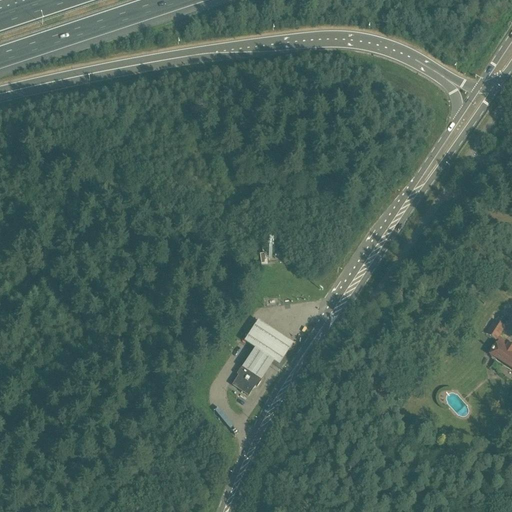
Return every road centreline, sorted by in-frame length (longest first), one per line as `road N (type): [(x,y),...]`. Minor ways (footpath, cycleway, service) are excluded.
road 1 (primary): [(233,511),(301,378),(501,81)]
road 2 (primary): [(458,116),(256,425),(224,511)]
road 3 (motorway): [(0,91),(216,48),(343,35),(399,48),(447,75)]
road 4 (unclassified): [(253,511),(275,454),(446,191)]
road 5 (motorway): [(0,58),(174,0)]
